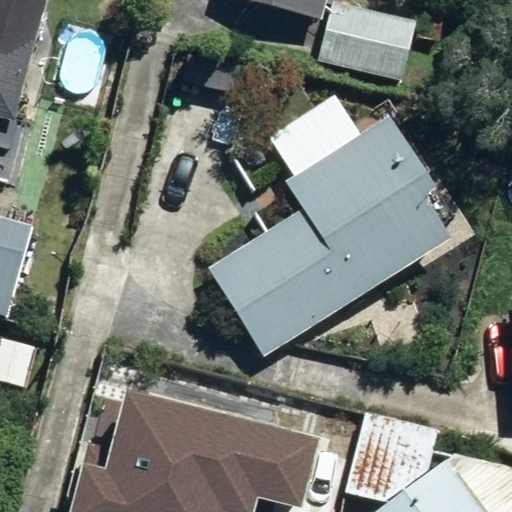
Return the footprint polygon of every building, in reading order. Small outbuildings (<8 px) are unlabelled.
[(0,0),(0,117),(18,122),(49,0),(0,0)] [(246,0),(329,22),(335,0),(246,0)] [(328,60),(408,80),(423,21),(343,0),(328,60)] [(423,37),(446,43),(449,26),(428,19),(423,37)] [(166,103),(194,110),(200,83),(173,77),(166,103)] [(221,260),(275,348),(461,234),(435,193),(445,185),(400,111),(298,172),(316,201),(221,260)] [(0,315),(10,318),(35,227),(0,217),(0,315)] [(0,381),(17,387),(28,347),(0,338),(0,381)] [(511,511),(511,465),(459,458),(441,472),(433,477),(444,434),(388,421),(367,416),(349,494),(360,498),(394,504),(383,511),(511,511)]
